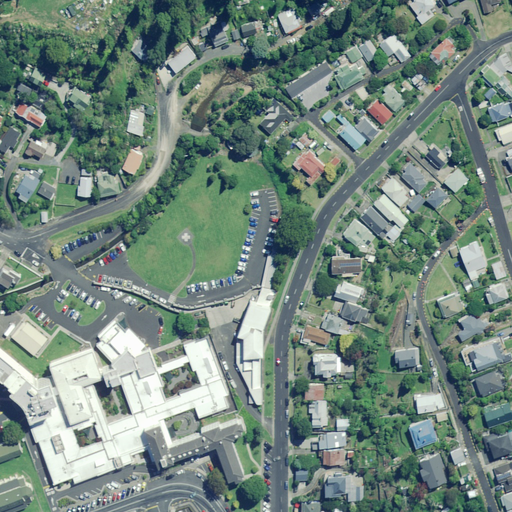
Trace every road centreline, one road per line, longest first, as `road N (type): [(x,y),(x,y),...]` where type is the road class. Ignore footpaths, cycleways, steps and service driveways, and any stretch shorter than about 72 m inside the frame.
road 1 (residential): [(281,511),(284,324),(328,211),(366,170)]
road 2 (residential): [(493,199),(431,262),(420,293),(493,511)]
road 3 (residential): [(366,170),(312,114),(412,57),(457,20),(483,50)]
road 4 (residential): [(166,93),(165,151),(150,182),(123,201),(23,238)]
road 5 (residential): [(449,84),(493,199)]
road 6 (residential): [(23,238),(6,182),(32,124)]
